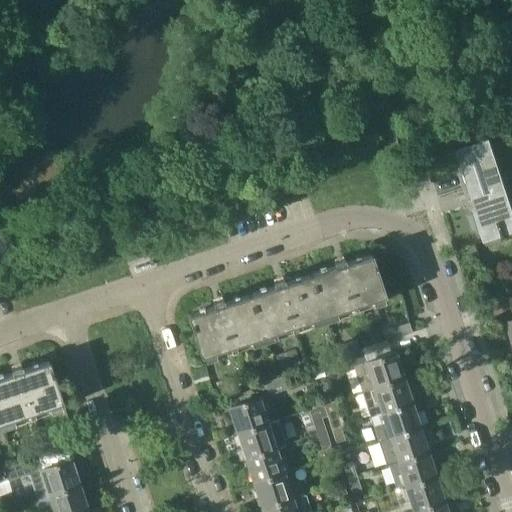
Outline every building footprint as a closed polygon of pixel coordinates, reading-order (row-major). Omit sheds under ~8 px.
[(495,114),(494,114),(469,123),(474,135),(500,127),(495,114)] [(511,213),(486,138),(453,149),(473,209),(471,210),(482,242),(511,231),(511,213)] [(214,306),(188,315),(201,356),(203,355),(383,296),(385,295),(372,254),(346,263),(344,258),(334,261),(335,266),(285,282),(284,278),(273,282),(274,286),(225,302),(223,298),(212,302),(214,306)] [(511,281),(503,284),(508,298),(511,312),(511,281)] [(361,308),(355,310),(358,318),(364,316),(361,308)] [(396,326),(385,329),(387,336),(397,333),(398,337),(414,331),(411,321),(407,322),(396,326)] [(370,347),(382,343),(378,331),(366,335),(370,347)] [(382,343),(370,347),(321,363),(325,375),(353,366),(362,392),(406,377),(397,351),(391,353),(387,341),(382,343)] [(347,342),(337,345),(340,355),(350,352),(347,342)] [(275,355),(281,370),(301,363),(296,348),(275,355)] [(0,422),(61,402),(62,402),(49,361),(49,360),(23,369),(22,365),(11,369),(12,373),(0,376),(0,422)] [(265,383),(269,396),(292,388),(288,376),(265,383)] [(414,403),(406,377),(362,392),(371,418),(414,403)] [(239,434),(269,424),(264,409),(268,408),(264,395),(230,407),(239,434)] [(309,410),(321,407),(318,396),(306,400),(309,410)] [(332,431),(341,428),(341,427),(344,426),(336,402),(323,406),(327,418),(328,418),(332,431)] [(414,403),(371,418),(374,428),(376,427),(380,442),(422,428),(414,403)] [(323,406),(321,407),(309,410),(317,436),(326,432),(322,419),(327,418),(323,406)] [(278,449),(269,424),(239,434),(247,459),(278,449)] [(345,442),(341,428),(332,431),(336,444),(345,442)] [(380,442),(381,443),(379,443),(386,467),(399,462),(400,463),(430,453),(422,428),(380,442)] [(326,432),(317,436),(321,449),(331,446),(326,432)] [(286,474),(278,449),(247,459),(255,484),(286,474)] [(430,453),(400,463),(407,487),(438,477),(430,453)] [(38,457),(0,469),(0,482),(29,473),(38,499),(51,494),(52,496),(81,486),(72,458),(42,468),(38,457)] [(348,480),(357,477),(353,464),(344,466),(348,480)] [(333,485),(343,482),(339,468),(329,471),(333,485)] [(290,486),(286,474),(255,484),(264,509),(303,495),(300,483),(290,486)] [(357,477),(348,480),(352,494),(361,491),(357,477)] [(417,511),(446,502),(438,477),(407,487),(414,510),(411,511),(410,511),(417,511)] [(346,496),(343,482),(333,485),(337,499),(346,496)] [(81,486),(52,496),(57,511),(84,511),(89,510),(81,486)] [(304,496),(303,495),(264,509),(264,511),(310,511),(306,496),(304,496)] [(448,511),(446,502),(417,511),(448,511)]
